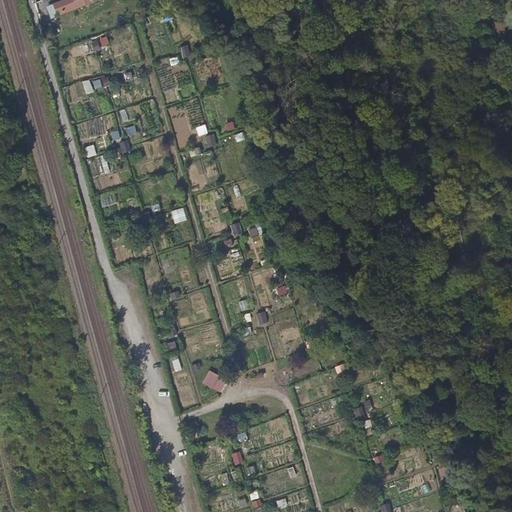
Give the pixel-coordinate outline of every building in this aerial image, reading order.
[(81,0),(59,0),(52,3),(56,13),(82,3),(81,0)] [(56,13),(52,3),(46,6),(51,18),(57,15),(56,13)] [(100,46),(109,45),(108,37),(99,38),(100,46)] [(189,46),(180,47),(182,58),(191,56),(189,46)] [(124,74),(126,81),(134,79),(132,72),(124,74)] [(83,82),(87,93),(104,88),(100,76),(83,82)] [(214,134),(205,137),(208,148),(217,145),(214,134)] [(127,140),(119,143),(123,153),(131,151),(127,140)] [(101,174),(110,172),(106,156),(97,158),(101,174)] [(172,211),(175,224),(187,221),(184,208),(172,211)] [(239,223),(231,225),(234,236),(242,234),(239,223)] [(248,231),(250,238),(262,235),(260,227),(248,231)] [(286,286),(277,288),(278,296),(288,294),(286,286)] [(264,311),(257,314),(260,325),(268,322),(264,311)] [(176,342),(168,343),(169,352),(177,351),(176,342)] [(229,381),(209,371),(202,383),(222,393),(229,381)] [(364,407),(355,408),(356,419),(365,418),(364,407)] [(240,452),(232,454),(235,465),(243,462),(240,452)] [(276,500),(278,508),(288,505),(286,497),(276,500)] [(261,499),(253,500),(254,509),(262,508),(261,499)]
